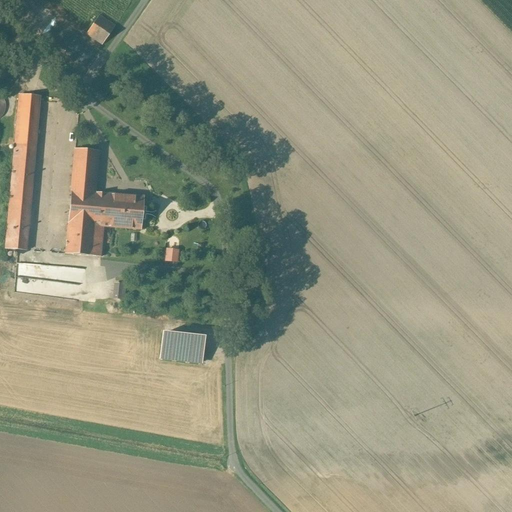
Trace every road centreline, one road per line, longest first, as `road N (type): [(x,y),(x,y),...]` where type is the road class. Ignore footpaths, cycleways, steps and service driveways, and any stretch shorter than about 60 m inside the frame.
road 1 (track): [(84,86),(93,103),(216,195),(233,465),(279,511)]
road 2 (unclassified): [(145,0),(84,86),(42,45)]
